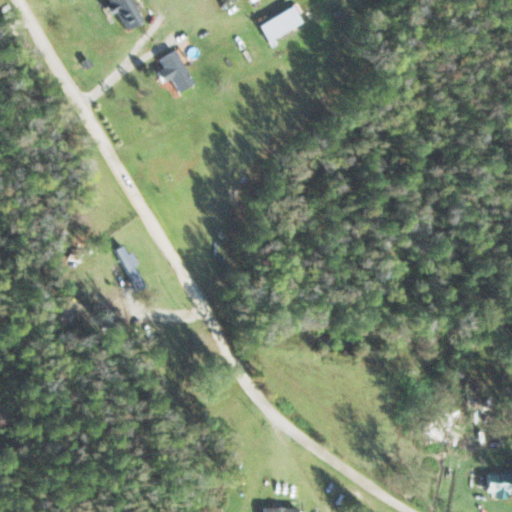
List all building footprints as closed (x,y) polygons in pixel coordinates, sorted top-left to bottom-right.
[(105,0),(113,12),(114,11),(125,29),(142,18),(129,0),(105,0)] [(268,41),(301,22),(291,5),(258,24),(268,41)] [(162,82),(170,78),(178,92),(193,83),(172,49),(158,59),(164,68),(156,73),(162,82)] [(113,250),(139,290),(146,286),(120,245),(113,250)] [(486,495),(509,496),(509,475),(487,475),(486,495)]
